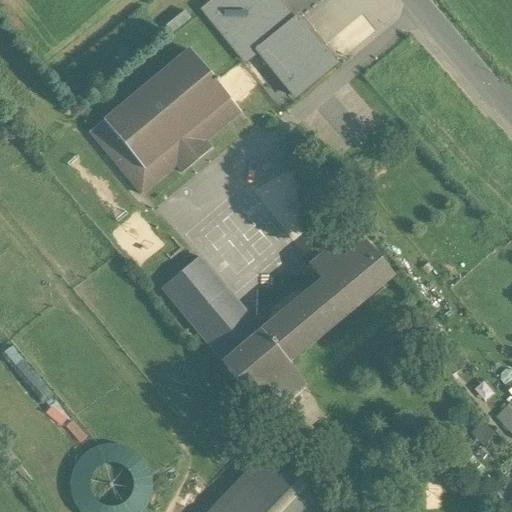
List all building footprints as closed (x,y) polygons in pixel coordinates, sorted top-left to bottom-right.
[(279,0),(213,0),(204,8),(247,60),(259,50),(258,48),(295,19),(279,0)] [(338,62),(299,15),(295,19),(258,48),(259,50),(297,96),(338,62)] [(189,48),(104,119),(145,168),(230,97),(189,48)] [(230,97),(145,168),(104,119),(90,131),(142,193),(177,164),(183,172),(213,147),(207,140),(241,111),(230,97)] [(258,191),(285,215),(306,191),(279,168),(258,191)] [(226,361),(224,363),(268,415),(306,383),(288,362),(393,274),(365,241),(344,258),(334,246),(312,265),(324,279),(262,331),(226,361)] [(262,331),(200,256),(163,286),(226,361),(262,331)] [(511,397),(493,416),(511,435),(511,397)] [(157,481),(156,469),(150,456),(141,447),(131,441),(116,437),(104,439),(92,444),(82,453),(76,462),(73,477),(74,488),(78,500),(87,510),(89,511),(140,511),(142,511),(149,504),(155,493),(157,481)] [(277,445),(212,511),(333,511),(278,445),(277,446),(277,445)] [(511,492),(506,486),(503,490),(497,495),(511,509),(511,492)] [(500,487),(494,492),(497,495),(503,490),(500,487)]
